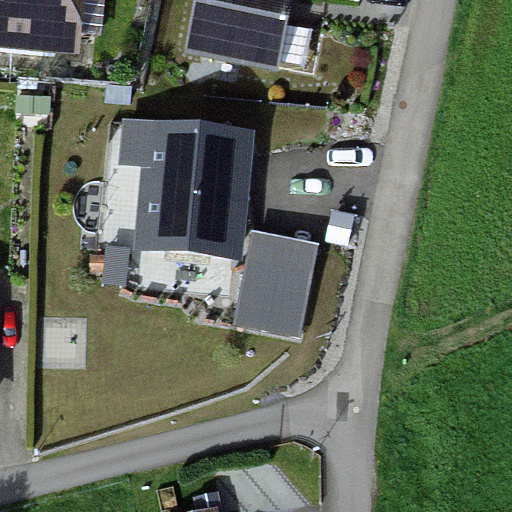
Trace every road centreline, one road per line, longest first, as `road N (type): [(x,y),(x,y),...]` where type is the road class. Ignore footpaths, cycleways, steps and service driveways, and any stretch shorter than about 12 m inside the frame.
road 1 (residential): [(443,0),(353,419)]
road 2 (residential): [(353,419),(0,489)]
